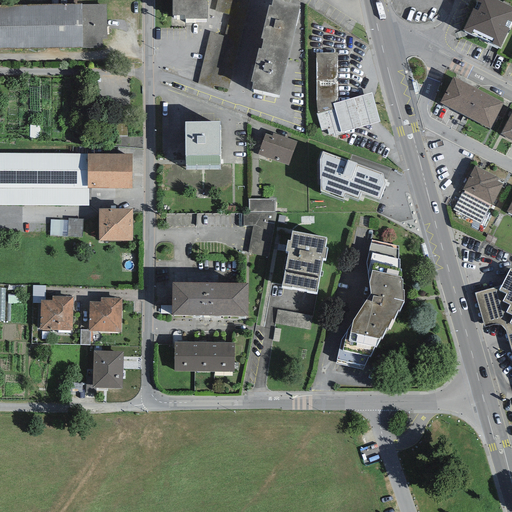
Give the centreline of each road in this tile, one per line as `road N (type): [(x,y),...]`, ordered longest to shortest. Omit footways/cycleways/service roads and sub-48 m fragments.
road 1 (residential): [(148,0),(150,394),(161,402),(379,402)]
road 2 (primary): [(486,402),(382,37)]
road 3 (residential): [(511,167),(426,121),(423,104),(440,56)]
road 4 (track): [(155,399),(0,406)]
